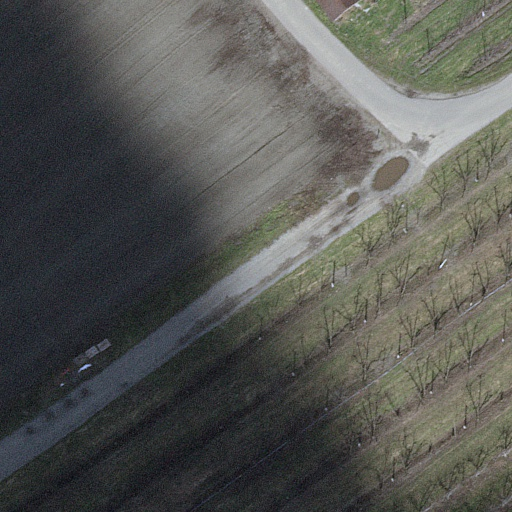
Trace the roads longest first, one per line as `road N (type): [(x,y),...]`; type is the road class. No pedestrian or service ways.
road 1 (track): [(0,446),(511,94)]
road 2 (track): [(475,122),(375,98),(281,0)]
